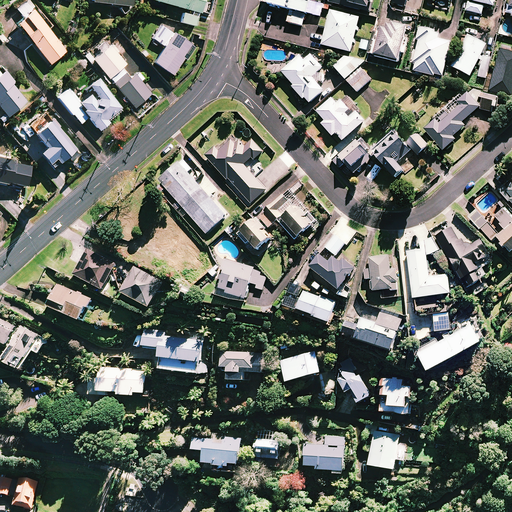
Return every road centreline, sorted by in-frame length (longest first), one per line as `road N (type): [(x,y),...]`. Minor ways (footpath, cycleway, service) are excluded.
road 1 (residential): [(212,76),(247,94),(354,210),(375,219),(418,217),(511,138)]
road 2 (tertiary): [(212,76),(0,270)]
road 3 (residential): [(0,439),(123,461),(150,474),(163,494)]
